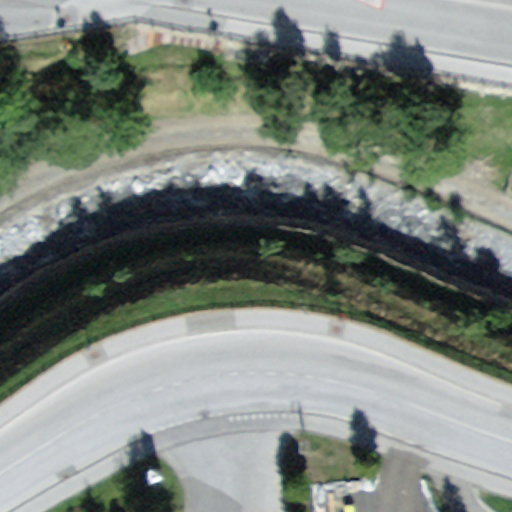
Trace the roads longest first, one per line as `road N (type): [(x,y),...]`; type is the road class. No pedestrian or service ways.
road 1 (tertiary): [(511,439),(387,395),(292,373),(207,376),(117,402),(0,480)]
road 2 (track): [(511,221),(304,145),(120,142),(0,206)]
road 3 (tertiary): [(257,0),(511,40)]
